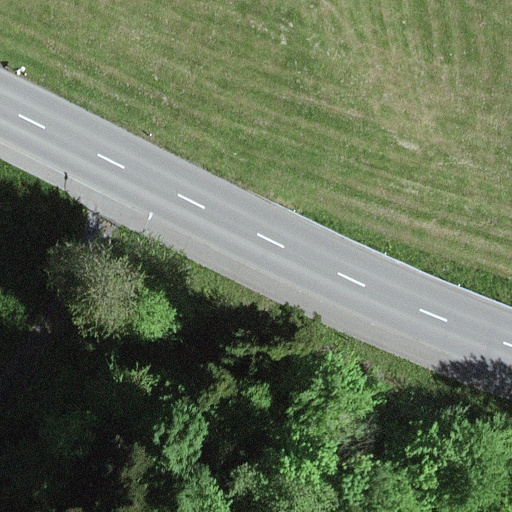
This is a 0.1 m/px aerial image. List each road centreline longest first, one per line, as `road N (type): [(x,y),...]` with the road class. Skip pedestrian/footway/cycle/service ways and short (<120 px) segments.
road 1 (tertiary): [(0,107),(343,277),(511,347)]
road 2 (track): [(0,360),(111,210)]
